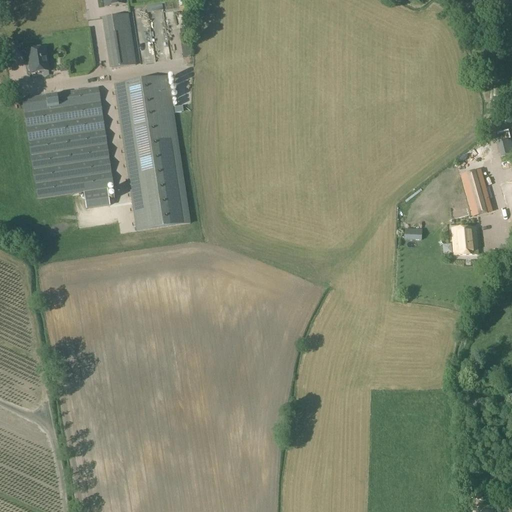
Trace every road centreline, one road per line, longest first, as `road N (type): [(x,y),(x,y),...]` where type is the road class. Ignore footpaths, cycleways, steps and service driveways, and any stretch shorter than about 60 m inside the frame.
road 1 (residential): [(500,0),(494,193),(502,239),(511,250)]
road 2 (unknown): [(100,76),(122,230)]
road 3 (unknown): [(0,39),(15,75),(29,85),(100,76)]
